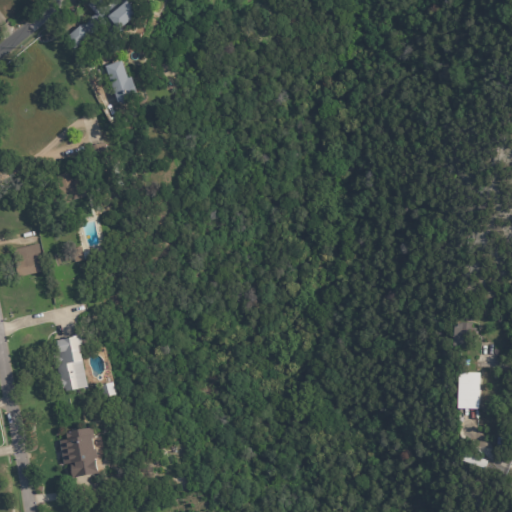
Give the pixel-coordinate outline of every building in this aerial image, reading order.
[(134,0),(143,11),(144,12),(124,29),(122,27),(117,31),(123,38),(114,45),(100,28),(76,48),(67,37),(83,24),(82,23),(94,13),(88,4),(92,0),(103,0),(107,5),(113,0),(134,0)] [(127,67),(130,77),(134,75),(140,92),(139,93),(140,97),(122,102),(119,103),(118,100),(114,101),(109,84),(112,83),(106,65),(124,59),(127,67)] [(117,205),(104,209),(99,193),(65,204),(58,177),(74,172),(75,177),(97,171),(90,148),(109,143),(126,202),(117,205)] [(45,257),(48,273),(21,278),(15,249),(43,244),(45,257)] [(88,261),(86,254),(103,249),(105,256),(88,261)] [(475,341),(475,349),(460,349),(460,347),(459,347),(459,332),(460,332),(460,328),(463,328),(463,325),(466,325),(466,324),(475,324),(475,341)] [(89,352),(91,363),(87,364),(92,389),(90,390),(90,389),(79,391),(79,393),(68,395),(65,379),(67,379),(66,374),(62,375),(61,372),(59,363),(62,362),(61,357),(56,358),(56,354),(61,353),(59,342),(86,337),(89,352)] [(473,407),(460,407),(460,370),(479,370),(479,407),(473,407)] [(104,386),(119,384),(121,397),(107,400),(104,386)] [(97,437),(101,460),(99,460),(101,475),(74,479),(72,464),(66,465),(62,441),(69,440),(68,433),(95,428),(97,437)] [(508,455),(499,455),(499,438),(508,438),(508,455)] [(481,458),(491,462),(488,471),(465,462),(468,454),(481,458)]
